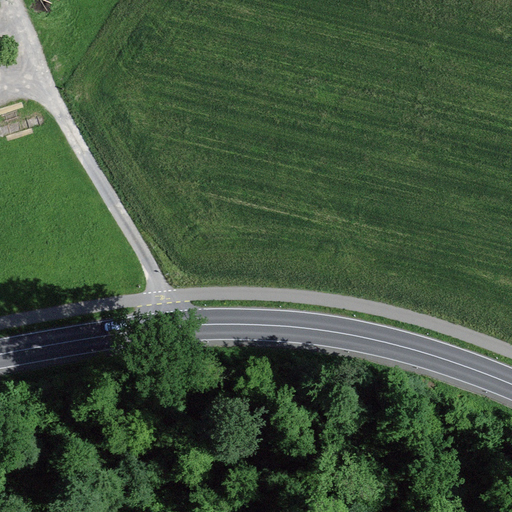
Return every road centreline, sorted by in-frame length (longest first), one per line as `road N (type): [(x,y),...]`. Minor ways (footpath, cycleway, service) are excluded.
road 1 (secondary): [(511,385),(305,324),(184,325),(0,352)]
road 2 (track): [(184,325),(166,297),(174,295),(47,86),(12,0)]
